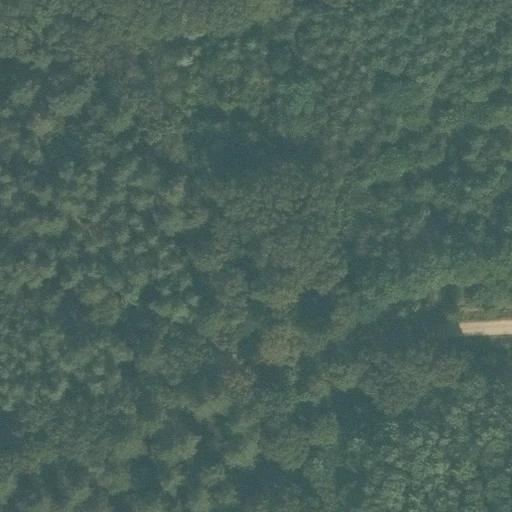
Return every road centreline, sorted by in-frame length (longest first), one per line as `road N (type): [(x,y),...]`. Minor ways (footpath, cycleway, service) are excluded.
road 1 (track): [(170,374),(248,350),(511,325)]
road 2 (track): [(0,306),(157,334),(210,362)]
road 3 (track): [(237,354),(307,511)]
road 4 (track): [(12,439),(170,374)]
